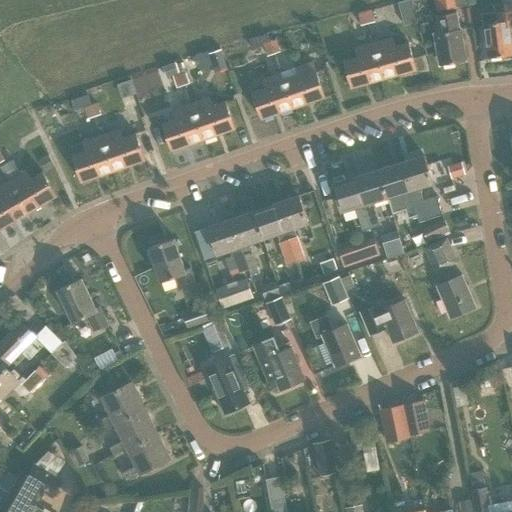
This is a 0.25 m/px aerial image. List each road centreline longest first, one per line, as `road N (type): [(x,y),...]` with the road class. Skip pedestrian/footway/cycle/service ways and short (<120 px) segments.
road 1 (unclassified): [(477,95),(502,327),(482,345),(248,444),(227,447),(196,427),(93,218)]
road 2 (unclassified): [(93,218),(381,112),(477,95)]
road 3 (unclassified): [(0,293),(93,218)]
